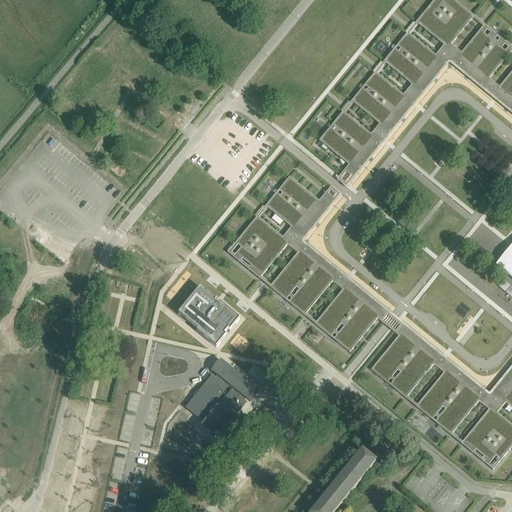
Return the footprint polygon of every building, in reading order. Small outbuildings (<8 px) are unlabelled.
[(360,91),(351,102),(356,106),(358,105),(374,118),(378,122),(377,123),(379,125),(371,135),(369,133),(367,135),(347,118),(348,117),(343,112),(334,123),(338,127),(333,134),(328,131),(319,142),(324,146),(325,144),(346,161),(345,163),(349,166),(346,169),(355,176),(368,160),(366,159),(369,155),(371,157),(400,121),(397,118),(400,115),(403,117),(433,81),(431,80),(433,76),(435,78),(447,63),(447,61),(451,60),(451,63),(466,75),(467,73),(470,76),(469,77),(505,107),(507,105),(510,108),(508,110),(511,112),(511,75),(504,85),(503,84),(499,88),(489,79),(492,75),(491,74),(504,57),(505,57),(496,50),(500,46),(490,39),(487,42),(479,36),(478,36),(465,53),(463,51),(461,54),(451,45),(456,39),(455,38),(461,29),(468,21),(470,23),(474,17),(463,8),(461,10),(458,7),(459,5),(452,0),(449,0),(446,5),(443,3),(441,5),(435,0),(428,8),(430,9),(427,13),(425,12),(416,23),(421,27),(422,26),(426,29),(439,39),(437,41),(444,46),(435,56),(433,55),(432,56),(420,46),(411,39),(413,38),(407,33),(398,44),(403,48),(397,55),(393,52),(384,63),(389,67),(390,65),(411,82),(409,84),(412,85),(403,96),(401,94),(400,96),(383,82),(379,79),(380,77),(375,73),(366,84),(371,88),(365,95),(360,91)] [(179,107),(190,92),(116,37),(94,66),(88,62),(69,88),(75,92),(71,97),(75,100),(78,96),(84,100),(96,85),(101,89),(120,63),(179,107)] [(196,89),(208,98),(215,89),(203,80),(196,89)] [(60,143),(57,146),(70,155),(73,152),(60,143)] [(325,195),(334,202),(355,176),(346,169),(325,195)] [(246,234),(245,232),(238,240),(245,246),(243,248),(245,250),(240,257),(262,275),(259,279),(258,278),(259,280),(267,270),(266,269),(276,257),(279,252),(281,254),(287,246),(297,254),(294,258),(296,259),(293,263),(275,284),(274,283),(270,288),(282,298),(286,294),(295,301),(292,306),(304,316),(309,311),(307,310),(327,285),(329,286),(332,282),(342,291),(339,295),(341,296),(321,321),(319,320),(315,325),(328,335),(331,331),(340,338),(337,343),(349,353),(354,348),(352,347),(372,322),(374,323),(377,319),(379,321),(386,312),(369,298),(367,300),(364,297),(365,295),(324,261),(322,263),(319,260),(320,258),(303,244),(301,244),(300,240),(303,240),(314,226),(313,224),(315,221),(317,222),(334,202),(325,195),(319,202),(315,199),(314,201),(293,184),(295,182),(289,178),(280,189),(285,193),(279,200),(274,196),(265,207),(271,211),(272,210),(288,223),(287,225),(291,228),(283,238),(279,235),(277,237),(261,223),(262,222),(257,217),(248,229),(249,230),(246,234)] [(511,245),(495,266),(497,267),(500,263),(503,265),(502,267),(503,268),(505,266),(507,269),(506,270),(507,271),(509,270),(511,272),(510,273),(511,274),(511,245)] [(215,302),(216,301),(200,287),(183,308),(178,314),(197,330),(196,332),(216,348),(226,336),(224,335),(228,330),(230,332),(239,320),(219,303),(218,305),(215,302)] [(386,312),(379,321),(397,336),(404,327),(386,312)] [(463,445),(462,444),(465,441),(487,459),(493,453),(495,455),(497,452),(504,458),(510,450),(509,448),(511,444),(511,428),(500,418),(501,417),(497,414),(505,403),(509,407),(511,405),(511,406),(511,368),(506,376),(508,378),(505,381),(503,380),(491,394),(491,397),(487,397),(487,395),(470,381),(468,382),(465,380),(467,378),(425,344),(423,346),(420,343),(421,341),(404,327),(397,336),(398,337),(395,341),(397,342),(377,367),(375,366),(371,371),(384,381),(388,377),(397,384),(393,389),(406,399),(410,394),(408,393),(429,368),(430,369),(433,365),(444,374),(440,378),(442,379),(422,404),(420,402),(416,408),(429,418),(433,413),(442,421),(438,426),(451,436),(455,431),(453,430),(474,405),(475,406),(478,402),(489,411),(482,419),(484,420),(470,436),(469,435),(461,444),(463,446),(463,445)] [(215,380),(211,378),(188,406),(186,408),(220,435),(245,404),(242,401),(245,398),(250,403),(251,402),(250,401),(257,392),(258,393),(258,392),(220,362),(212,372),(218,376),(215,380)] [(335,511),(370,470),(376,462),(362,450),(311,511),(335,511)]
